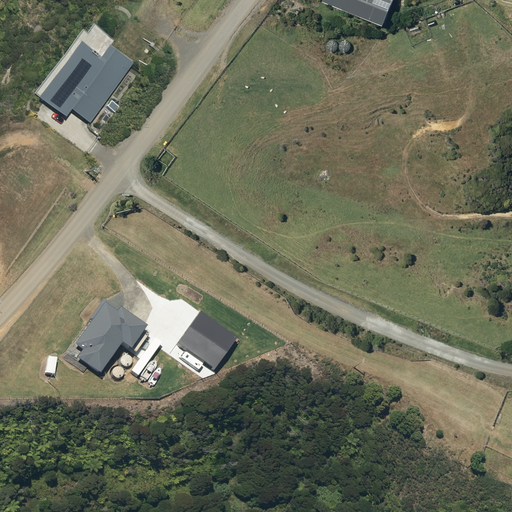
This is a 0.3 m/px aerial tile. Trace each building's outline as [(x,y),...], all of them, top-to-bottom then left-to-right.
[(160,9),(149,0),(144,0),(133,13),(147,24),(160,9)] [(327,0),(327,2),(389,26),(399,0),(327,0)] [(131,64),(108,46),(99,58),(79,42),(38,97),(65,117),(70,110),(89,123),(131,64)] [(134,319),(120,310),(119,310),(104,300),(89,320),(92,322),(76,345),(84,350),(78,359),(100,374),(121,343),(131,350),(146,328),(134,319)] [(57,360),(48,358),(44,374),(53,377),(57,360)]
